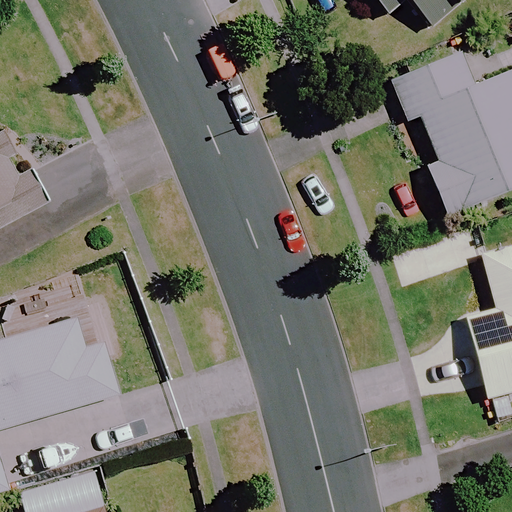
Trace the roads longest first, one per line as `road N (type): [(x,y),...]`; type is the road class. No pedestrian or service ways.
road 1 (tertiary): [(144,0),(168,40),(271,311),(324,491)]
road 2 (residential): [(324,491),(511,438)]
